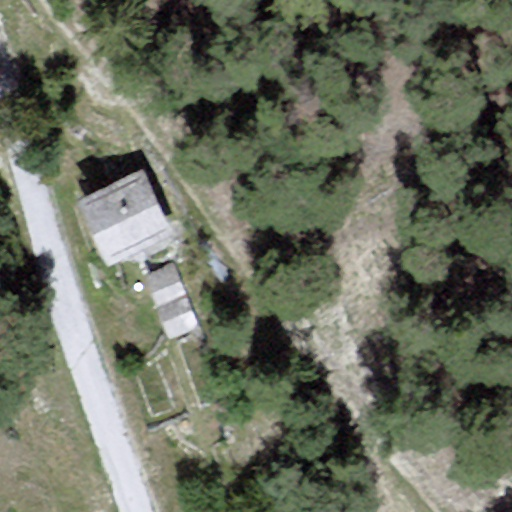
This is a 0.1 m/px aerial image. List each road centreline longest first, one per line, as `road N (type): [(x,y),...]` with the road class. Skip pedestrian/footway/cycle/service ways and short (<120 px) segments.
road 1 (track): [(107,0),(240,254),(416,511)]
road 2 (unclassified): [(136,511),(0,79)]
